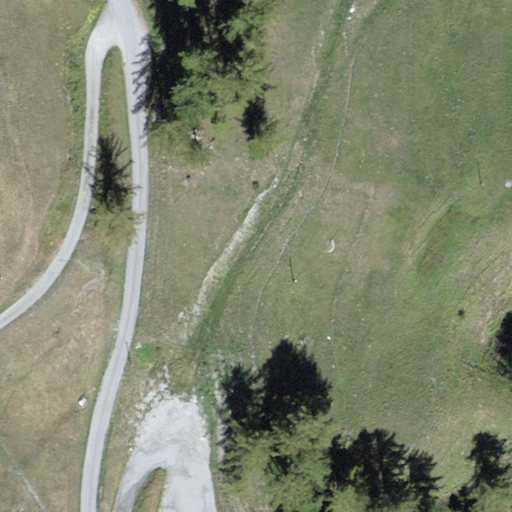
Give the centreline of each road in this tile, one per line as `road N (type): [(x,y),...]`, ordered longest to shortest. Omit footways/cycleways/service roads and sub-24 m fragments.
road 1 (track): [(118,0),(136,50),(140,251),(90,511)]
road 2 (track): [(122,13),(106,28),(93,66),(82,214),(53,273),(0,321)]
